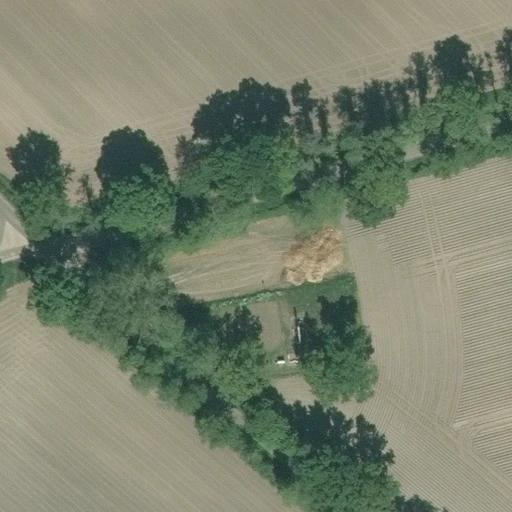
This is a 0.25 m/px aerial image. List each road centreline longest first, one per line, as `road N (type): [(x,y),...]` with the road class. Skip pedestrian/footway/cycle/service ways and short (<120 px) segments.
road 1 (unclassified): [(49,251),(511,123)]
road 2 (unclassified): [(347,511),(49,251)]
